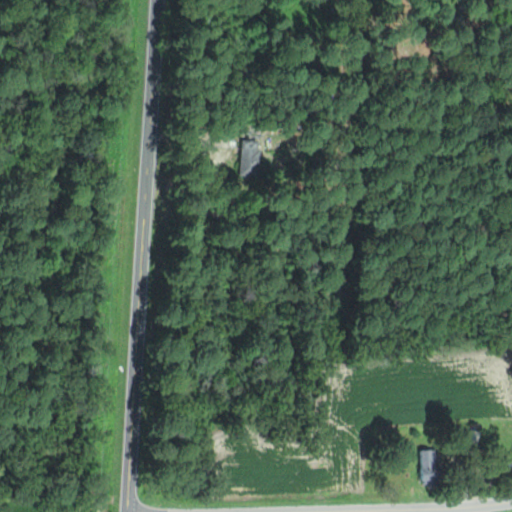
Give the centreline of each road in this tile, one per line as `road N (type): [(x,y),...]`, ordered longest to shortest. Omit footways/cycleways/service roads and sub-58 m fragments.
road 1 (primary): [(127,511),(155,0)]
road 2 (residential): [(306,511),(511,502)]
